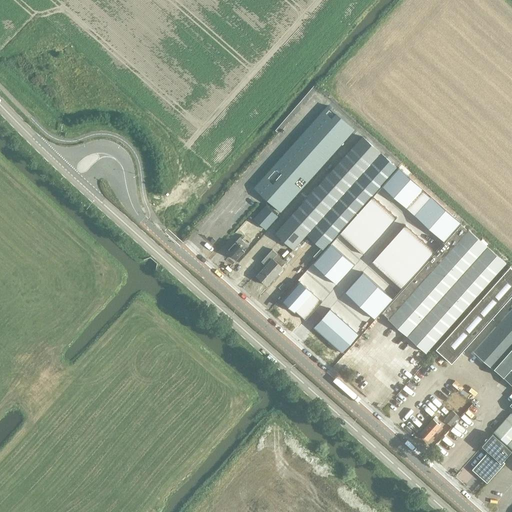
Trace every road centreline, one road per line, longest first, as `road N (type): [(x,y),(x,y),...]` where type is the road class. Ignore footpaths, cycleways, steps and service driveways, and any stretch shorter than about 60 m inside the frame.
road 1 (unclassified): [(119,164),(137,214),(470,511)]
road 2 (secondary): [(446,511),(81,184)]
